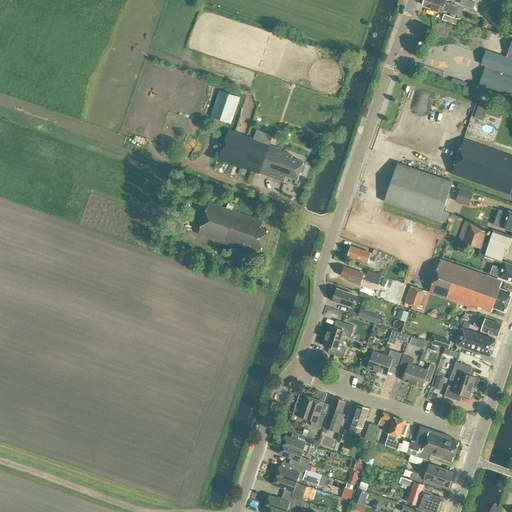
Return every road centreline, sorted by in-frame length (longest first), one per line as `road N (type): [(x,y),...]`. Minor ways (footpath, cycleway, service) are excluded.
road 1 (residential): [(280,371),(307,324),(320,253),(409,0)]
road 2 (residential): [(478,438),(280,371)]
road 3 (residential): [(232,511),(280,371)]
road 4 (track): [(137,511),(0,463)]
